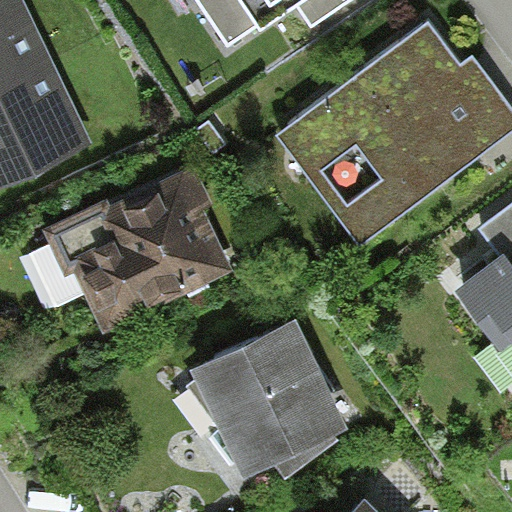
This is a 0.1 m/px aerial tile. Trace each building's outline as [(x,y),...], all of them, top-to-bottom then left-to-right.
[(0,0),(0,171),(74,138),(11,0),(0,0)] [(186,0),(220,49),(267,17),(281,37),(336,0),(186,0)] [(504,122),(426,18),(282,126),(360,229),(504,122)] [(48,222),(92,320),(221,262),(177,164),(48,222)] [(511,241),(508,236),(453,276),(511,356),(511,241)] [(233,467),(332,425),(286,321),(188,363),(233,467)] [(376,511),(359,494),(339,511),(376,511)]
